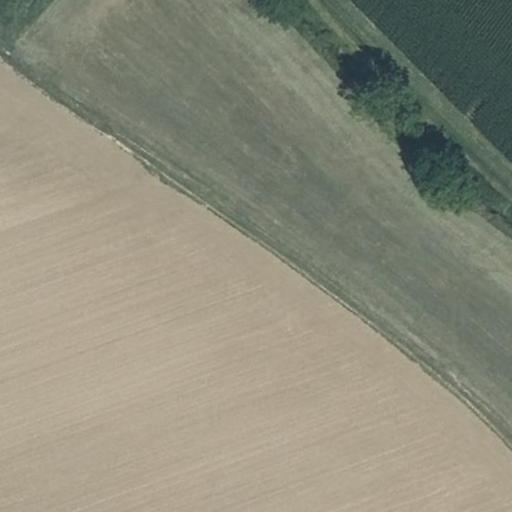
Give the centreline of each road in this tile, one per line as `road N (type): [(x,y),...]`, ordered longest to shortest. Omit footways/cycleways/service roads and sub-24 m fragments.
road 1 (track): [(0,61),(46,106),(452,375),(511,444)]
road 2 (track): [(318,0),(429,129),(511,201)]
